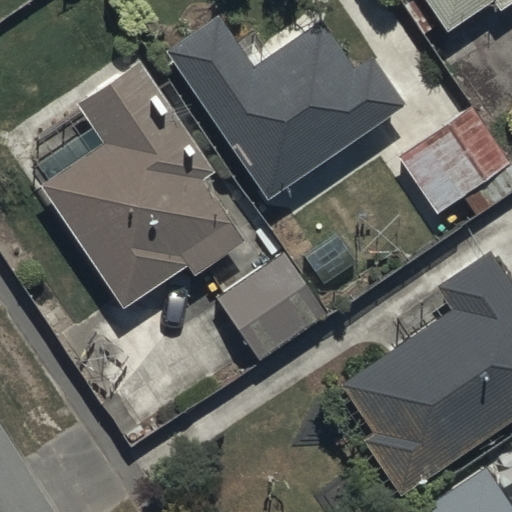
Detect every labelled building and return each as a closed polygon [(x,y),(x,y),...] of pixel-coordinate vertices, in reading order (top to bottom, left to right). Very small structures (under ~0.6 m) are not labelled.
[(429,0),(444,23),(478,0),(497,0),(499,2),(502,0),(429,0)] [(216,4),(163,41),(266,190),(406,94),(371,43),(353,56),(321,10),(253,57),(216,4)] [(39,130),(60,162),(40,174),(123,297),(185,255),(191,264),(243,229),(202,170),(213,162),(138,51),(77,92),(84,102),(39,130)] [(398,148),(436,205),(461,189),(473,207),(511,180),(511,157),(472,98),(398,148)] [(511,276),(488,241),(434,278),(451,302),(339,378),(371,424),(364,429),(400,483),(511,406),(511,276)] [(286,242),(214,290),(256,354),(328,305),(286,242)] [(511,511),(511,496),(484,455),(416,503),(421,511),(511,511)]
